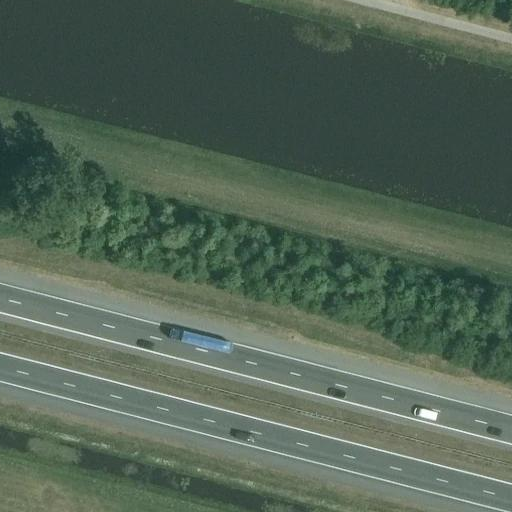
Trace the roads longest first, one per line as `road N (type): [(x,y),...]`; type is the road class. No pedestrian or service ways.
road 1 (motorway): [(511,423),(0,292)]
road 2 (motorway): [(0,366),(511,496)]
